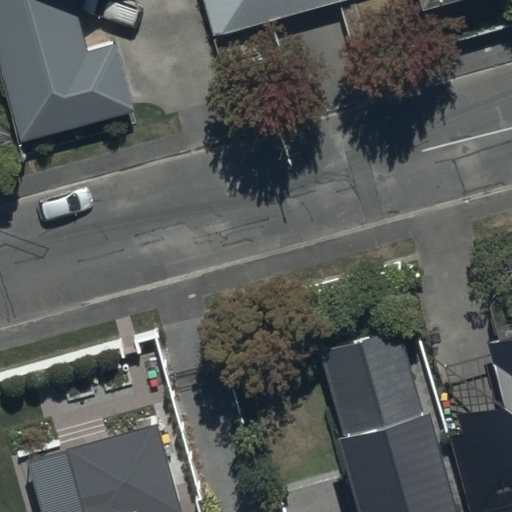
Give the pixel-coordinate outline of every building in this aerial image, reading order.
[(0,0),(0,54),(22,133),(133,103),(115,37),(87,44),(74,0),(0,0)] [(199,0),(210,37),(340,0),(199,0)] [(451,511),(400,330),(319,353),(359,511),(451,511)] [(499,404),(456,415),(480,511),(511,511),(511,336),(483,344),(499,404)] [(183,511),(159,426),(27,463),(41,511),(183,511)]
